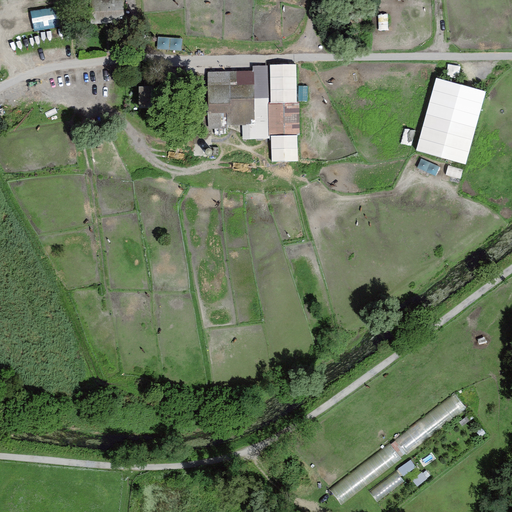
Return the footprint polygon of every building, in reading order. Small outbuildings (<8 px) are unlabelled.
[(70,0),(71,5),(89,5),(89,23),(123,22),(122,0),(70,0)] [(63,26),(59,7),(32,12),(35,31),(63,26)] [(159,48),(183,49),(183,38),(160,37),(159,48)] [(296,65),(269,65),(271,161),(298,161),(296,65)] [(451,68),(449,74),(459,77),(461,70),(451,68)] [(267,69),(208,72),(209,129),(229,128),(242,134),(242,140),(268,139),(267,69)] [(435,78),(416,150),(465,164),(485,91),(435,78)] [(14,86),(0,94),(0,108),(20,97),(14,86)] [(163,86),(138,87),(138,108),(163,108),(163,86)] [(414,146),(416,131),(406,129),(404,144),(414,146)] [(463,178),(464,169),(450,167),(448,175),(463,178)] [(458,395),(330,486),(340,500),(469,409),(458,395)] [(405,476),(417,465),(411,458),(399,470),(405,476)] [(419,486),(429,478),(419,466),(409,474),(419,486)] [(375,497),(405,481),(400,472),(371,488),(375,497)]
